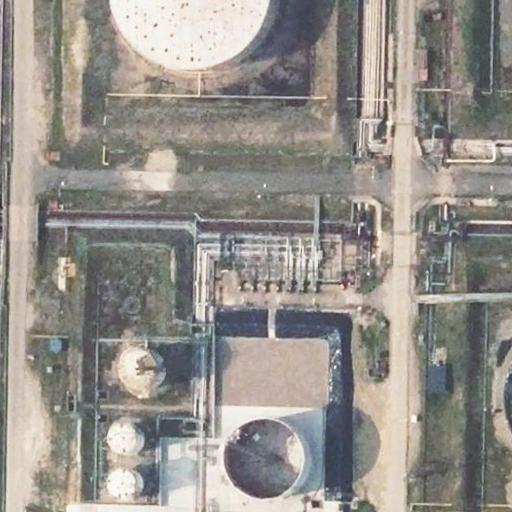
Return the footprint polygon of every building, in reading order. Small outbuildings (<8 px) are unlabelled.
[(258,46),(267,36),(273,25),(278,12),(280,0),(127,0),(128,5),(130,16),(135,26),(141,36),(148,45),(156,52),(166,58),(176,63),(187,66),(200,68),(213,68),(225,65),(237,61),(248,54),(258,46)] [(136,272),(134,272),(132,273),(130,275),(129,277),(130,282),(135,284),(137,284),(141,280),(141,278),(140,275),(139,273),(136,272)] [(135,297),(131,296),(128,297),(125,300),(124,303),(124,306),(125,310),(128,312),(131,313),(134,313),(137,311),(139,308),(140,305),(140,301),(138,299),(135,297)] [(256,350),(250,348),(245,350),(241,352),(238,357),(237,362),(239,368),(242,372),(247,374),(252,374),(257,372),(261,368),(263,363),(262,358),(260,353),(256,350)] [(129,368),(130,377),(131,379),(136,386),(141,389),(149,390),(155,389),(163,383),(166,378),(167,371),(166,365),(163,359),(161,357),(156,354),(149,352),(143,353),(138,355),(132,360),(129,368)] [(304,356),(299,355),(294,356),(290,359),(288,364),(288,369),(290,374),(293,377),(298,379),(303,379),(308,377),(311,373),(312,368),(311,363),(309,358),(304,356)] [(288,496),(298,490),(302,486),(309,476),(311,471),(313,459),(311,447),(306,437),(303,432),(294,425),(283,420),(277,419),(265,419),(259,421),(252,424),(247,428),(242,433),(238,438),(235,444),(234,451),(233,457),(233,464),(235,470),(237,477),(241,482),(245,487),(250,492),(256,495),(262,497),(269,498),(276,499),(282,498),(288,496)] [(134,427),(129,427),(123,429),(120,433),(118,438),(118,444),(121,448),(125,452),(131,453),(136,452),(141,449),(144,444),(144,439),(143,433),(139,429),(134,427)] [(136,472),(130,471),(125,473),(121,476),(118,480),(118,486),(120,491),(123,495),(128,497),(134,497),(138,494),(142,490),(143,485),(143,480),(140,475),(136,472)]
